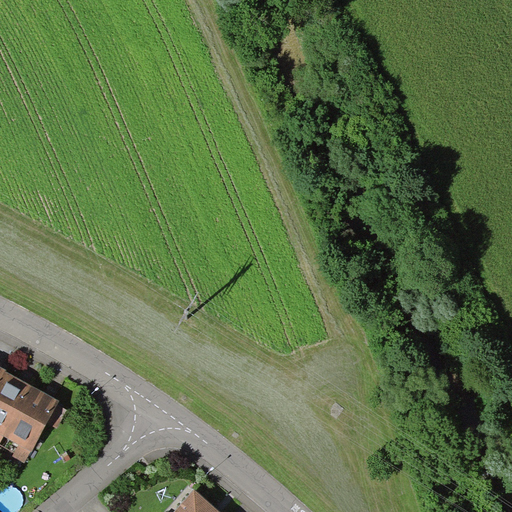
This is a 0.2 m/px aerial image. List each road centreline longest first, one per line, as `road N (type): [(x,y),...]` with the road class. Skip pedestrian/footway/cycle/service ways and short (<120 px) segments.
road 1 (residential): [(154,406),(0,305)]
road 2 (residential): [(288,511),(154,406)]
road 3 (residential): [(154,406),(52,511)]
